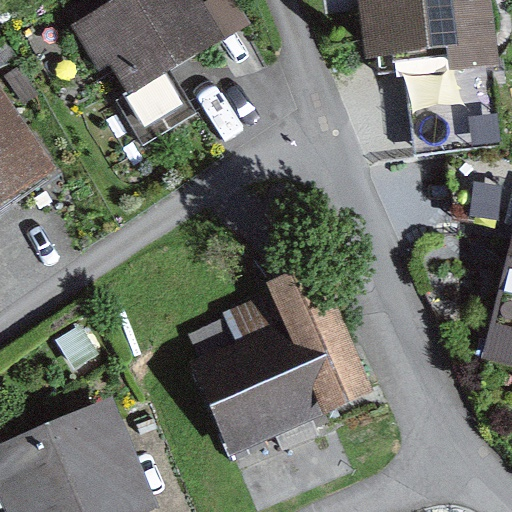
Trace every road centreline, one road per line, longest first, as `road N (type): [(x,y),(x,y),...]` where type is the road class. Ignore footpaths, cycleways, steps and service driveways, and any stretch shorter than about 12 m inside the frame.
road 1 (residential): [(331,122),(0,328)]
road 2 (residential): [(464,456),(331,122)]
road 3 (residential): [(464,456),(340,511)]
road 4 (residential): [(331,122),(282,0)]
